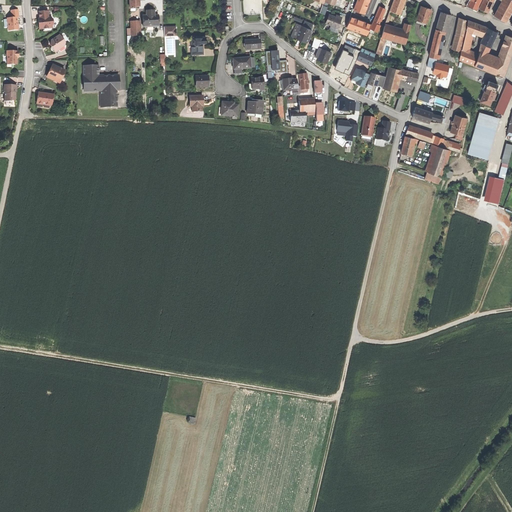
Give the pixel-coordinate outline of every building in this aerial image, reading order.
[(129,0),(130,9),(135,9),(137,7),(139,7),(138,0),(129,0)] [(355,11),(356,12),(367,16),(372,3),(369,1),(369,0),(359,0),(355,11)] [(393,0),(390,10),(390,11),(392,11),(400,14),(405,0),(393,0)] [(471,0),(468,6),(472,8),(477,10),(481,0),(471,0)] [(483,0),(480,9),(484,11),(488,13),(493,0),(483,0)] [(509,0),(502,0),(501,4),(494,16),(500,19),(509,0)] [(511,0),(509,0),(500,19),(505,21),(510,13),(511,8),(511,0)] [(421,6),(417,20),(427,23),(431,9),(426,8),(421,6)] [(383,8),(380,7),(373,23),(379,26),(386,9),(383,8)] [(8,27),(8,31),(18,30),(17,23),(17,18),(19,18),(18,10),(11,11),(11,18),(7,18),(7,20),(3,20),(4,28),(8,27)] [(39,12),(40,19),(40,23),(39,24),(39,30),(44,29),(50,28),(50,27),(52,25),(54,22),(51,20),(51,18),(50,18),(49,18),(48,11),(39,12)] [(143,16),(143,27),(158,27),(158,16),(154,16),(154,11),(149,11),(146,12),(146,16),(143,16)] [(436,29),(443,31),(447,32),(451,15),(446,14),(441,12),(436,29)] [(52,25),(52,28),(54,28),(59,21),(58,13),(50,14),(50,18),(51,18),(51,20),(54,22),(52,25)] [(329,14),(326,23),(337,28),(341,19),(340,18),(335,16),(329,14)] [(345,29),(350,31),(354,22),(349,20),(345,29)] [(131,22),(131,37),(140,36),(140,21),(131,22)] [(305,21),(303,26),(311,30),(313,24),(305,21)] [(466,31),(472,33),(482,37),(486,28),(477,24),(468,21),(466,31)] [(355,22),(354,22),(350,31),(366,37),(370,28),(355,22)] [(337,28),(326,23),(324,27),(337,32),(339,32),(337,28)] [(404,26),(403,31),(409,32),(411,25),(406,23),(405,26),(404,26)] [(292,37),(296,39),(301,26),(297,24),(292,37)] [(458,35),(464,37),(466,25),(460,24),(458,35)] [(301,26),(296,39),(300,40),(307,43),(308,40),(310,35),(312,30),(311,30),(303,26),(301,26)] [(385,26),(382,37),(405,44),(409,32),(403,31),(387,26),(385,26)] [(164,32),(164,36),(176,35),(176,31),(172,31),(171,27),(168,27),(168,32),(164,32)] [(481,43),(487,46),(490,48),(493,41),(495,38),(497,33),(492,30),(488,28),(481,43)] [(442,36),(443,31),(436,29),(434,36),(429,57),(437,59),(440,44),(442,36)] [(469,50),(472,33),(466,31),(464,40),(462,50),(467,52),(469,50)] [(64,41),(60,35),(51,41),(50,45),(52,47),(52,50),(53,51),(55,52),(56,52),(59,50),(65,46),(62,42),(64,41)] [(460,51),(464,37),(458,35),(454,49),(455,50),(460,51)] [(191,54),(203,54),(202,47),(202,44),(206,43),(205,37),(191,38),(191,54)] [(405,44),(382,37),(381,40),(384,41),(405,46),(405,44)] [(511,37),(509,37),(505,47),(500,62),(498,67),(496,74),(504,77),(511,57),(511,53),(511,37)] [(245,41),(245,50),(260,49),(260,40),(251,41),(245,41)] [(375,53),(379,43),(371,40),(367,50),(375,53)] [(479,54),(485,57),(487,46),(481,43),(479,54)] [(360,52),(374,58),(376,54),(375,53),(367,50),(362,48),(360,52)] [(322,60),(327,62),(331,53),(321,49),(318,58),(322,60)] [(467,52),(462,50),(459,60),(464,62),(474,66),(478,56),(467,52)] [(11,63),(11,64),(16,64),(17,63),(17,58),(17,56),(18,56),(18,54),(18,51),(8,51),(7,52),(6,54),(7,55),(7,56),(7,62),(11,63)] [(276,71),(279,71),(279,61),(278,51),(266,52),(267,67),(275,66),(276,71)] [(371,65),(374,58),(360,52),(357,59),(371,65)] [(499,61),(485,57),(479,54),(475,67),(495,74),(499,61)] [(241,69),(250,68),(249,58),(233,60),(233,67),(234,74),(241,73),(241,69)] [(412,67),(415,60),(408,58),(406,65),(412,67)] [(279,61),(279,71),(276,71),(276,74),(288,73),(286,61),(282,61),(279,61)] [(50,71),(47,77),(59,83),(65,71),(53,65),(50,71)] [(84,92),(100,91),(115,91),(116,91),(119,91),(118,75),(113,75),(98,76),(98,66),(83,66),(84,92)] [(388,66),(383,89),(395,92),(399,77),(401,70),(388,66)] [(357,81),(356,82),(359,84),(364,86),(369,74),(364,72),(361,71),(356,68),(352,79),(357,81)] [(419,73),(413,72),(404,70),(402,78),(401,79),(416,82),(418,77),(419,73)] [(371,72),(367,83),(372,85),(377,86),(377,85),(382,87),(385,77),(371,72)] [(301,88),(301,90),(303,90),(308,89),(307,74),(303,74),(299,74),(301,88)] [(196,88),(207,87),(207,82),(207,77),(195,77),(196,88)] [(259,91),(264,91),(263,78),(251,79),(251,85),(251,90),(259,89),(259,91)] [(297,80),(292,80),(288,81),(288,80),(283,80),(283,82),(283,90),(284,91),(292,90),(298,89),(297,80)] [(320,81),(313,82),(314,94),(321,93),(321,89),(322,89),(321,87),(321,86),(320,81)] [(487,86),(486,87),(495,91),(498,85),(493,83),(489,81),(487,86)] [(511,91),(511,85),(508,82),(495,111),(502,114),(511,91)] [(4,94),(4,101),(11,101),(11,100),(16,101),(16,96),(16,93),(16,85),(5,85),(4,94)] [(483,96),(481,101),(490,105),(492,100),(494,96),(495,93),(495,91),(486,87),(486,89),(483,96)] [(102,103),(102,108),(117,107),(117,93),(115,93),(115,91),(100,91),(100,101),(102,103)] [(50,106),(52,95),(38,93),(38,98),(37,104),(50,106)] [(395,110),(399,111),(405,96),(401,94),(395,110)] [(454,95),(452,101),(464,105),(466,99),(454,95)] [(191,107),(191,112),(201,112),(201,106),(202,106),(202,101),(202,97),(189,97),(189,107),(191,107)] [(314,100),(299,101),(299,111),(299,113),(305,112),(314,112),(314,100)] [(344,100),(338,100),(338,112),(350,112),(350,101),(344,100)] [(248,102),(247,114),(262,115),(263,102),(256,101),(252,101),(252,103),(248,102)] [(237,105),(233,105),(227,105),(227,103),(222,103),(221,108),(219,108),(218,116),(237,117),(237,105)] [(322,103),(315,104),(316,116),(323,115),(322,111),(323,111),(323,107),(322,107),(322,103)] [(433,113),(416,107),(414,112),(412,118),(429,123),(431,119),(432,114),(433,113)] [(299,113),(299,111),(297,111),(295,111),(295,112),(289,112),(290,123),(296,123),(297,124),(299,124),(300,123),(305,122),(305,112),(299,113)] [(494,124),(493,127),(495,128),(498,118),(480,112),(477,123),(489,126),(490,123),(494,124)] [(432,114),(431,119),(446,123),(448,118),(432,114)] [(453,124),(450,132),(457,134),(456,137),(461,139),(467,118),(455,115),(453,124)] [(374,119),(365,117),(361,138),(371,140),(374,119)] [(337,121),(336,132),(347,133),(346,141),(352,142),(353,137),(357,137),(358,125),(354,125),(349,125),(350,122),(337,121)] [(378,128),(376,140),(386,141),(388,131),(390,131),(391,123),(383,122),(382,129),(378,128)] [(495,128),(493,127),(489,126),(477,123),(468,153),(486,158),(495,128)] [(430,142),(431,140),(433,135),(409,127),(406,134),(430,142)] [(412,156),(416,139),(405,136),(403,144),(401,153),(412,156)] [(436,136),(434,143),(442,146),(443,141),(444,139),(436,136)] [(442,146),(459,152),(460,148),(461,147),(453,144),(443,141),(442,146)] [(511,145),(508,144),(503,163),(508,164),(511,149),(511,145)] [(448,150),(436,145),(435,150),(427,172),(440,176),(448,150)] [(448,150),(440,176),(442,177),(448,160),(451,150),(448,150)] [(439,184),(442,177),(440,176),(427,172),(425,179),(439,184)]
